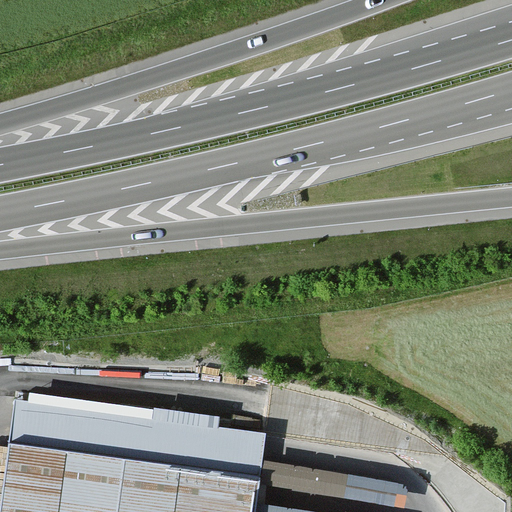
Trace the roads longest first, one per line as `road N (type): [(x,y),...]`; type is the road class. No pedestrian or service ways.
road 1 (motorway): [(511,39),(227,116),(0,164)]
road 2 (motorway): [(0,212),(236,162),(511,89)]
road 3 (motorway): [(0,244),(511,198)]
road 4 (motorway): [(377,0),(0,123)]
